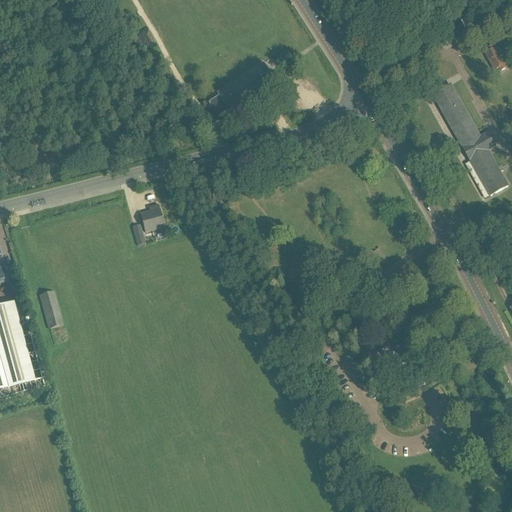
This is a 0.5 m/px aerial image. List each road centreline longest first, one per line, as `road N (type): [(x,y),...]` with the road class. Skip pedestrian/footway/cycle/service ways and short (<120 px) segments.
road 1 (unclassified): [(0,209),(318,130),(367,104)]
road 2 (primary): [(511,364),(367,104)]
road 3 (primary): [(367,104),(301,0)]
